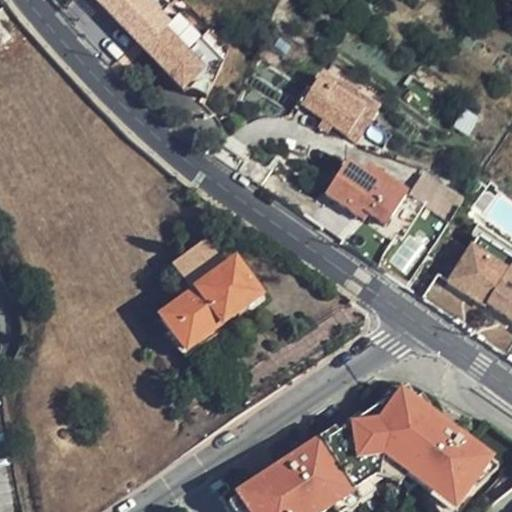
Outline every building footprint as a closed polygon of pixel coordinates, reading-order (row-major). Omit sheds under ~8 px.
[(201,92),(202,93),(218,61),(153,0),(84,0),(182,93),(183,92),(184,92),(185,90),(187,90),(189,90),(191,89),(192,89),(194,89),(195,89),(196,90),(198,90),(199,91),(201,92)] [(329,92),(332,88),(316,76),(297,106),(344,138),(360,114),(329,92)] [(335,82),(332,88),(329,92),(360,114),(366,104),(335,82)] [(270,174),(247,157),(237,171),(261,187),(270,174)] [(385,229),(405,197),(367,171),(362,177),(347,167),(324,197),(356,220),(361,213),(385,229)] [(425,174),(405,197),(447,227),(464,203),(425,174)] [(511,246),(483,229),(480,231),(511,252),(511,246)] [(471,337),(511,362),(511,252),(480,231),(474,238),(480,242),(449,288),(436,279),(421,303),(460,330),(471,337)] [(187,352),(211,335),(223,325),(260,298),(234,264),(217,276),(200,252),(165,278),(182,303),(161,319),(187,352)] [(223,325),(211,335),(221,348),(232,339),(223,325)] [(511,365),(511,362),(471,337),(511,365)] [(414,383),(393,394),(396,399),(411,400),(424,404),(414,383)] [(396,399),(393,394),(319,432),(318,430),(235,483),(253,511),(310,511),(365,477),(381,482),(388,458),(454,509),(493,458),(427,408),(424,404),(411,400),(396,399)]
